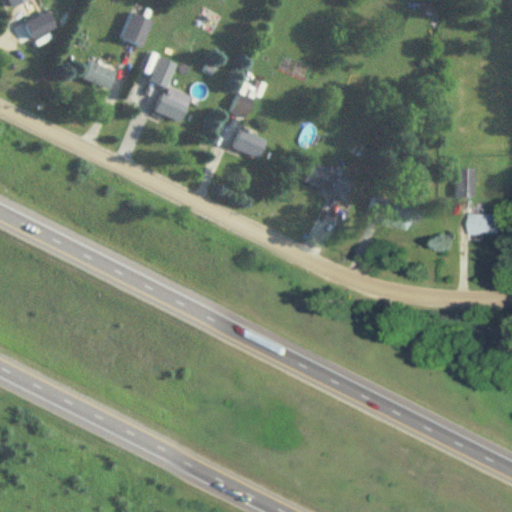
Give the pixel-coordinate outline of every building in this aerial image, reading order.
[(5,0),(11,9),(26,0),(5,0)] [(126,13),(118,39),(141,47),(149,20),(126,13)] [(79,77),(105,91),(113,74),(87,61),(79,77)] [(178,123),(186,106),(157,93),(150,110),(178,123)] [(228,113),(244,118),(250,100),(234,95),(228,113)] [(265,140),(239,129),(231,148),(257,159),(265,140)] [(345,198),(351,181),(307,164),(301,182),(345,198)] [(453,169),(453,197),(473,197),(473,169),(453,169)] [(421,209),(374,199),(370,219),(416,230),(421,209)] [(474,234),(503,234),(503,213),(474,213),(474,234)]
